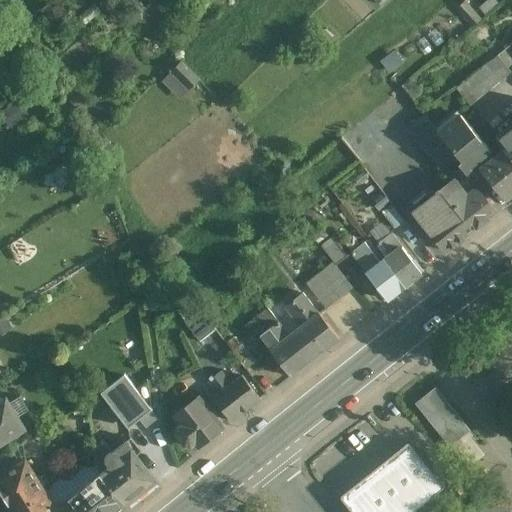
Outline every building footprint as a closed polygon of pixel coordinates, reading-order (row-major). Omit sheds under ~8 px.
[(511,2),(499,12),(501,16),(499,18),(502,21),(504,19),(511,27),(511,2)] [(478,17),(463,3),(455,12),(470,26),(478,17)] [(498,55),(457,88),(471,105),(511,72),(498,55)] [(199,79),(181,61),(163,80),(172,89),(180,80),(189,89),(199,79)] [(344,135),(365,160),(396,135),(375,109),(344,135)] [(483,120),(476,112),(470,117),(477,125),(483,120)] [(462,134),(448,117),(436,127),(450,144),(462,134)] [(511,122),(495,136),(505,148),(511,156),(511,122)] [(511,156),(505,148),(494,156),(491,152),(477,163),(509,204),(511,201),(511,156)] [(460,163),(451,151),(447,154),(451,159),(442,167),(447,174),(460,163)] [(475,181),(464,167),(457,173),(459,175),(468,187),(475,181)] [(459,175),(416,209),(449,251),(498,212),(479,189),(473,194),(468,187),(459,175)] [(391,233),(379,243),(389,256),(401,246),(391,233)] [(334,236),(322,246),(336,265),(349,255),(334,236)] [(381,262),(365,241),(351,252),(367,273),(381,262)] [(422,273),(401,246),(389,256),(385,259),(406,286),(412,281),(422,273)] [(406,286),(385,259),(381,262),(367,273),(388,299),(398,291),(399,292),(406,286)] [(333,262),(306,285),(325,308),(352,286),(333,262)] [(340,339),(304,293),(285,307),(300,327),(290,335),(289,336),(309,362),(338,340),(340,339)] [(212,332),(196,312),(184,321),(200,342),(212,332)] [(6,315),(0,318),(0,335),(14,327),(6,315)] [(290,335),(279,321),(261,334),(292,376),(294,374),(309,362),(289,336),(290,335)] [(230,383),(220,371),(208,380),(218,393),(213,397),(232,421),(260,399),(241,375),(230,383)] [(102,392),(129,427),(152,410),(125,375),(102,392)] [(471,431),(435,387),(415,404),(451,448),(471,431)] [(197,396),(174,414),(182,423),(177,427),(176,432),(185,444),(191,444),(195,441),(199,447),(223,428),(197,396)] [(7,398),(0,402),(0,446),(27,429),(7,398)] [(89,418),(70,421),(77,469),(96,467),(89,418)] [(64,432),(58,422),(42,432),(48,442),(64,432)] [(107,456),(106,458),(107,461),(111,466),(101,473),(125,504),(156,480),(133,451),(139,447),(131,438),(115,451),(112,451),(110,452),(108,454),(107,456)] [(409,443),(342,497),(354,511),(412,511),(444,487),(409,443)] [(27,461),(0,477),(0,487),(6,497),(4,499),(4,501),(4,503),(5,506),(6,508),(9,509),(11,510),(13,509),(15,511),(34,500),(46,492),(27,461)] [(101,473),(69,499),(79,511),(115,511),(125,504),(101,473)] [(457,481),(454,477),(448,481),(452,485),(457,481)] [(46,492),(34,500),(40,511),(41,511),(57,501),(50,489),(46,492)] [(40,511),(34,500),(15,511),(14,511),(79,511),(69,499),(52,511),(40,511)]
